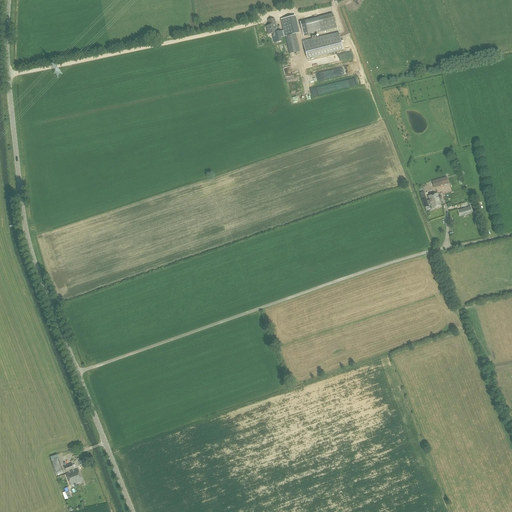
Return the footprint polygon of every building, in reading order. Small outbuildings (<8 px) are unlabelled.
[(308,35),(336,28),(333,13),(304,21),(299,22),(303,36),(308,35)] [(281,19),(284,31),(285,36),(289,54),(300,51),(292,17),(281,19)] [(283,36),(285,36),(284,31),(282,31),(277,32),(276,29),(277,28),(277,26),(276,24),(275,24),(270,25),(266,26),(268,34),(272,33),(274,43),(281,41),(280,37),(283,36)] [(343,50),(339,32),(302,41),(307,59),(343,50)] [(356,63),(314,72),(316,78),(358,69),(356,63)] [(294,75),(294,72),(293,72),(292,65),(285,66),(287,76),(294,75)] [(432,181),(434,187),(449,183),(447,177),(432,181)] [(441,206),(437,193),(428,196),(429,200),(427,201),(426,199),(422,200),(424,207),(428,206),(428,205),(430,204),(432,209),(441,206)] [(458,210),(460,216),(472,212),(470,207),(458,210)] [(50,457),(56,473),(63,471),(57,454),(50,457)] [(72,468),(71,464),(64,467),(65,471),(69,470),(70,472),(66,474),(71,485),(82,481),(77,470),(74,471),(73,468),(72,468)]
